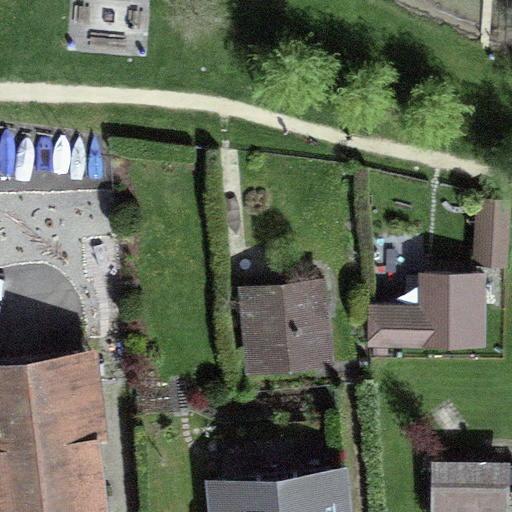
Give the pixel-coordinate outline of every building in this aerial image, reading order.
[(503,263),(507,199),(481,198),(478,262),(503,263)] [(432,309),(368,310),(368,336),(479,337),(479,281),(432,280),(432,309)] [(321,355),(316,300),(305,301),(303,291),(250,296),(256,361),(321,355)] [(0,511),(105,511),(86,355),(0,365),(0,511)] [(456,511),(501,511),(502,482),(492,482),(492,463),(436,462),(435,511),(456,511)] [(335,511),(332,478),(223,488),(224,511),(335,511)]
